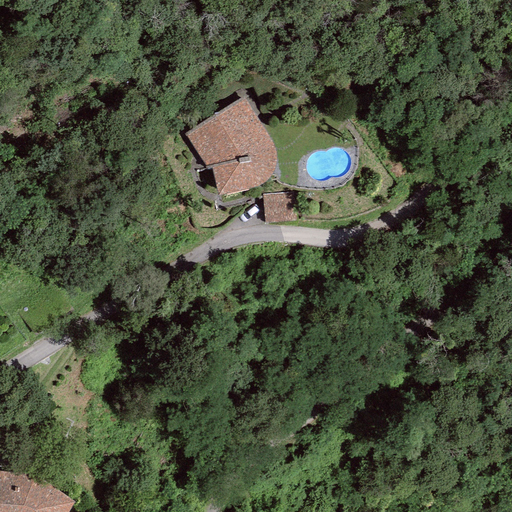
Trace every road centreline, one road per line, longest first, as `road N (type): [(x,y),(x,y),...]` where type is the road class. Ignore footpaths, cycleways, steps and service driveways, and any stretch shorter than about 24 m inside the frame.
road 1 (residential): [(0,380),(223,243),(263,234),(346,239),(384,224),(511,117)]
road 2 (residential): [(511,208),(440,307),(240,465),(209,511)]
